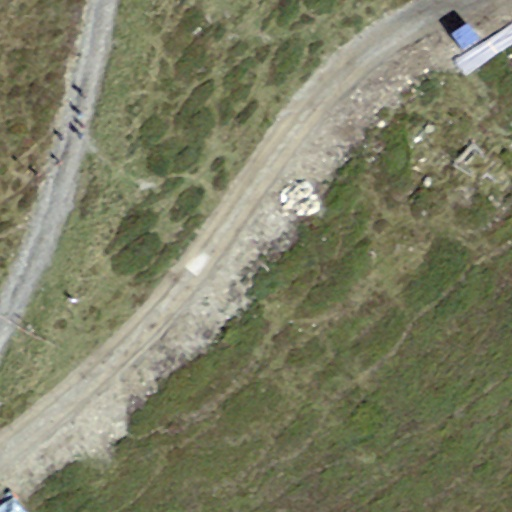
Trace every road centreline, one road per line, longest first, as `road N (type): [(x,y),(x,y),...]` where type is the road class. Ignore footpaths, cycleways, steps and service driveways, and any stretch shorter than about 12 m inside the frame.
road 1 (track): [(479,0),(300,149),(136,354),(5,474)]
road 2 (track): [(0,404),(51,361),(45,351),(98,170),(115,0)]
